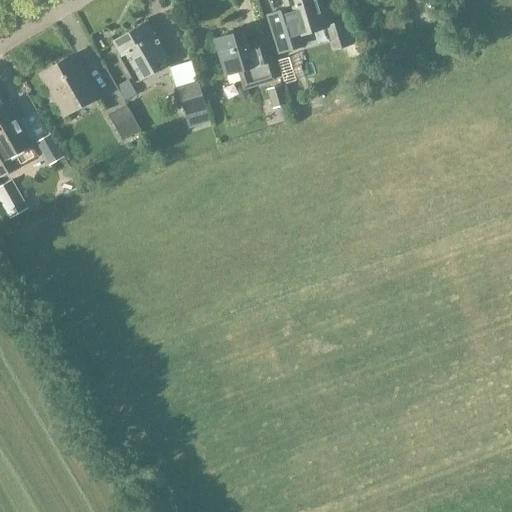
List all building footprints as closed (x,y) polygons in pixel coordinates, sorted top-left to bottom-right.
[(327,27),(319,0),(281,0),(287,17),(274,21),(283,51),(301,46),(298,36),(325,27),(327,27)] [(332,51),(353,45),(346,21),(327,27),(325,27),(332,51)] [(167,59),(147,22),(112,41),(135,83),(156,72),(153,67),(167,59)] [(226,76),(238,73),(243,89),(275,80),(263,41),(246,46),(241,32),(215,40),(226,76)] [(97,96),(73,55),(39,74),(63,115),(97,96)] [(178,61),(166,67),(174,83),(186,78),(178,61)] [(184,117),(206,110),(198,82),(175,88),(184,117)] [(124,102),(136,95),(130,85),(119,91),(124,102)] [(286,105),(280,86),(266,90),(272,109),(286,105)] [(29,143),(8,105),(4,107),(0,99),(0,177),(19,167),(11,153),(29,143)] [(122,141),(140,131),(125,105),(107,115),(122,141)] [(35,144),(48,167),(62,158),(49,136),(35,144)] [(6,183),(0,185),(0,206),(8,219),(22,211),(6,183)]
